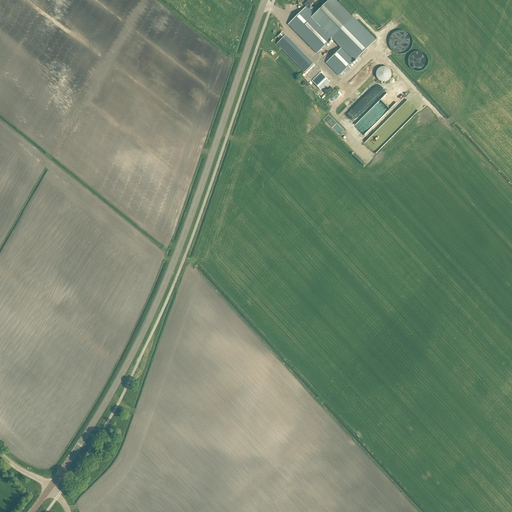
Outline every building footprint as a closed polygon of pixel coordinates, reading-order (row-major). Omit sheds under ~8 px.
[(306,7),(289,24),(317,53),(332,39),(342,48),(354,61),(376,41),(354,18),(353,19),(334,0),(329,0),(314,14),(309,8),(315,2),(312,0),(307,0),(308,1),(305,5),(306,7)] [(410,50),(410,32),(392,32),(392,50),(410,50)] [(286,35),(277,43),(281,48),(290,40),(286,35)] [(308,59),(290,40),(281,48),(300,67),(308,59)] [(342,48),(326,63),(339,76),(343,72),(345,75),(351,69),(349,66),(354,61),(342,48)] [(308,59),(300,67),(305,72),(313,64),(308,59)] [(380,81),(392,81),(391,67),(379,68),(380,81)] [(378,100),(385,93),(378,87),(372,94),(378,100)] [(376,154),(381,149),(378,147),(379,146),(376,143),(375,144),(370,138),(365,143),(376,154)]
